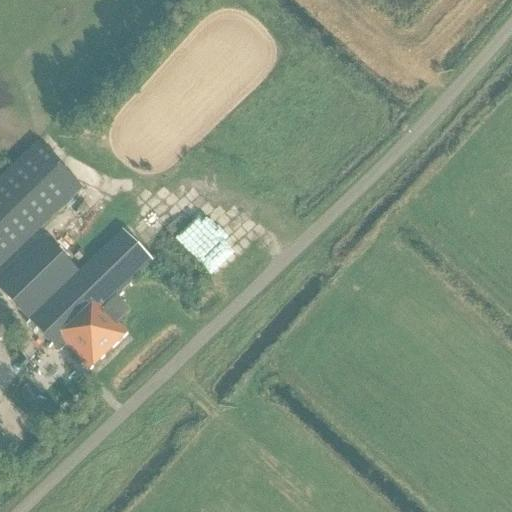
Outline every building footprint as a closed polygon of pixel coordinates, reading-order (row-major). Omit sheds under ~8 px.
[(0,268),(79,188),(34,143),(0,177),(0,268)] [(78,209),(52,234),(69,251),(94,225),(78,209)] [(177,230),(188,242),(182,248),(214,282),(252,247),(227,219),(211,234),(194,215),(177,230)] [(117,298),(153,262),(123,232),(81,275),(46,241),(0,287),(0,294),(61,355),(68,347),(92,371),(128,334),(117,324),(130,311),(117,298)] [(21,348),(27,342),(22,337),(16,343),(21,348)] [(29,375),(40,386),(48,378),(37,367),(29,375)]
